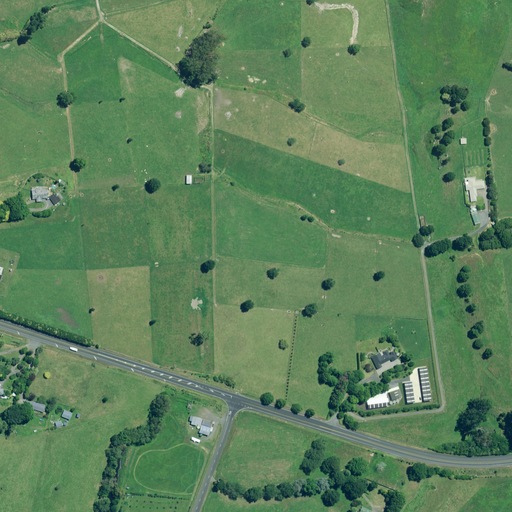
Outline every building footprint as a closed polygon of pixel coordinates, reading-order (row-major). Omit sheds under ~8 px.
[(476,180),(475,177),(463,179),(465,190),(468,190),(469,202),(475,201),(475,196),(476,196),(475,189),(484,188),(483,179),(476,180)] [(46,187),(31,189),(32,199),(36,199),(36,202),(42,201),(41,198),(46,198),(46,187)] [(55,197),(53,194),(49,197),(54,205),(61,200),(58,195),(55,197)] [(480,223),(477,213),(470,215),(474,225),(480,223)] [(388,353),(387,350),(382,352),(384,355),(380,356),(379,353),(371,357),(377,369),(381,367),(380,364),(390,359),(391,361),(397,358),(393,350),(388,353)] [(398,398),(396,390),(388,392),(391,400),(398,398)] [(45,405),(27,400),(25,407),(43,412),(45,405)] [(71,413),(63,410),(61,416),(69,420),(71,413)] [(198,418),(189,416),(188,420),(191,421),(190,424),(196,426),(198,418)] [(198,432),(207,436),(209,431),(211,432),(214,423),(202,419),(198,432)]
